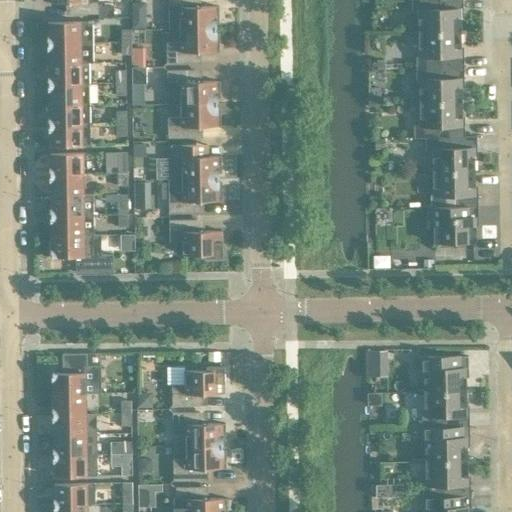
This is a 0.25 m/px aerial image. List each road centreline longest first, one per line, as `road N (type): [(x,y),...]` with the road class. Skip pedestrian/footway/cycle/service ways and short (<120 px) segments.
road 1 (residential): [(263,315),(257,0)]
road 2 (residential): [(12,320),(7,44)]
road 3 (residential): [(510,265),(500,6)]
road 4 (residential): [(12,320),(263,315)]
road 5 (residential): [(263,315),(506,311)]
road 6 (residential): [(506,311),(510,511)]
road 7 (residential): [(265,511),(263,315)]
road 8 (residential): [(12,511),(12,320)]
